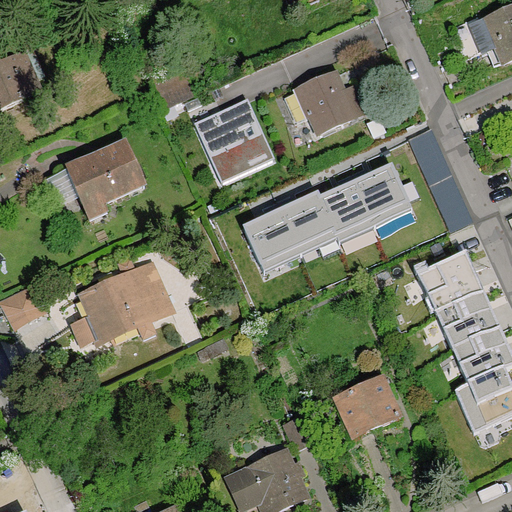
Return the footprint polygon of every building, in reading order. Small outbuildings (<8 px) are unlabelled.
[(500,52),(507,70),(511,68),(511,16),(476,32),(486,58),(500,52)] [(50,82),(35,50),(23,53),(26,61),(0,72),(0,124),(8,121),(5,116),(47,97),(41,86),(50,82)] [(197,93),(188,74),(162,86),(171,105),(197,93)] [(341,78),(302,97),(322,139),(370,116),(359,92),(350,96),(341,78)] [(248,102),(196,125),(224,186),(276,164),(248,102)] [(439,129),(416,138),(452,231),(475,222),(439,129)] [(106,211),(148,193),(129,149),(73,173),(95,222),(109,216),(106,211)] [(373,175),(351,185),(381,251),(404,241),(399,230),(439,211),(427,186),(421,189),(411,168),(377,183),(373,175)] [(54,177),(70,210),(84,204),(68,170),(54,177)] [(466,253),(419,275),(437,314),(484,292),(466,253)] [(153,327),(177,317),(156,269),(139,276),(134,265),(123,269),(128,281),(83,301),(93,324),(77,331),(85,350),(98,345),(100,351),(144,332),(148,342),(158,338),(153,327)] [(35,292),(6,307),(19,332),(48,317),(35,292)] [(484,292),(437,314),(454,352),(501,331),(484,292)] [(511,354),(501,331),(454,352),(469,385),(506,369),(511,366),(511,354)] [(511,418),(511,383),(506,369),(469,385),(456,390),(475,434),(511,418)] [(388,385),(341,407),(358,444),(405,422),(388,385)] [(264,511),(293,511),(312,504),(303,483),(309,480),(304,469),(298,471),(292,457),(232,483),(245,511),(254,511),(263,508),(264,511)]
